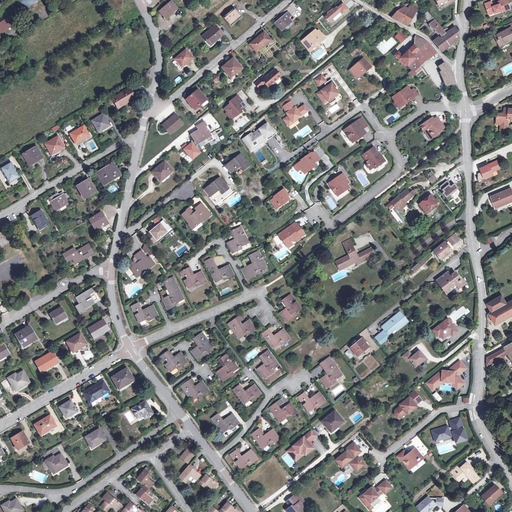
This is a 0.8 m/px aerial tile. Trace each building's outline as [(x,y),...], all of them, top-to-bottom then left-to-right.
[(491,0),(490,0),(484,2),(488,12),(494,9),(495,12),(501,9),(501,10),(509,7),(506,0),(498,0),(499,3),(493,5),(491,0)] [(177,8),(171,1),(159,11),(166,18),(177,8)] [(404,6),(399,10),(391,17),(407,25),(414,12),(407,8),(404,6)] [(340,11),(337,7),(325,16),(329,21),(340,11)] [(241,16),(235,9),(225,17),(231,25),(241,16)] [(428,11),(424,15),(428,20),(432,16),(428,11)] [(291,15),(288,12),(276,23),(282,30),(292,21),(288,17),(291,15)] [(18,22),(14,14),(0,21),(0,32),(9,27),(18,22)] [(428,20),(426,21),(432,29),(433,28),(438,33),(439,32),(442,35),(433,42),(437,46),(446,40),(444,34),(445,33),(441,28),(434,20),(434,19),(432,16),(428,20)] [(511,22),(505,26),(506,29),(494,35),(497,41),(499,39),(502,44),(511,39),(511,22)] [(223,34),(216,26),(204,36),(211,45),(223,34)] [(445,33),(444,34),(446,40),(437,46),(441,51),(459,38),(454,26),(445,33)] [(313,32),(301,41),(309,51),(315,46),(317,49),(322,44),(319,40),(324,36),(319,30),(316,33),(314,34),(313,32)] [(401,42),(406,36),(401,31),(395,36),(401,42)] [(271,40),(264,32),(250,44),(257,51),(271,40)] [(413,44),(414,45),(419,50),(427,42),(426,40),(416,35),(415,35),(415,36),(414,37),(414,39),(413,44)] [(427,42),(419,50),(422,52),(407,66),(412,70),(412,71),(427,57),(427,58),(436,52),(435,51),(427,42)] [(398,52),(395,55),(399,60),(401,59),(407,65),(407,66),(422,52),(419,50),(414,45),(413,44),(402,56),(398,52)] [(363,51),(358,45),(350,51),(353,55),(357,51),(360,54),(363,51)] [(192,56),(186,49),(175,58),(182,67),(186,64),(191,60),(190,59),(192,56)] [(230,61),(227,64),(222,67),(229,75),(233,72),(234,73),(242,67),(234,58),(230,61)] [(371,67),(363,58),(349,70),(356,78),(363,72),(364,73),(371,67)] [(445,63),(439,66),(443,71),(441,72),(444,77),(451,74),(447,65),(445,63)] [(264,76),(255,83),(259,88),(265,83),(268,87),(281,76),(276,69),(269,75),(268,74),(264,76)] [(451,74),(444,77),(448,85),(452,83),(455,82),(451,74)] [(321,76),(315,80),(319,85),(325,81),(324,80),(321,76)] [(337,87),(332,79),(327,82),(325,84),(327,87),(317,94),(324,103),(328,100),(330,103),(336,99),(334,96),(338,93),(335,88),(337,87)] [(130,87),(112,98),(118,108),(135,98),(130,87)] [(409,91),(405,87),(391,97),(394,102),(396,101),(399,105),(407,100),(408,100),(413,97),(409,91)] [(198,89),(187,99),(195,109),(202,103),(206,99),(198,89)] [(230,102),(231,103),(224,109),(227,112),(226,113),(230,118),(234,115),(235,116),(243,109),(240,105),(239,106),(238,105),(242,101),(237,95),(230,102)] [(284,119),(288,126),(293,123),(291,120),(295,117),(297,119),(308,111),(304,105),(301,107),(301,108),(298,111),(291,101),(283,107),(287,113),(286,113),(288,116),(284,119)] [(502,114),(499,113),(497,115),(496,123),(501,123),(507,132),(508,118),(511,118),(511,108),(504,108),(503,114),(501,114),(502,114)] [(104,114),(92,121),(96,127),(97,126),(101,131),(110,125),(104,114)] [(183,123),(175,114),(163,125),(170,133),(183,123)] [(426,121),(419,126),(422,130),(423,130),(427,135),(429,133),(431,133),(434,132),(435,133),(439,131),(439,129),(442,126),(435,117),(432,119),(431,118),(427,122),(426,121)] [(360,118),(356,121),(362,129),(366,126),(360,118)] [(356,121),(342,130),(350,141),(357,136),(358,138),(365,133),(362,129),(356,121)] [(199,129),(191,134),(197,144),(211,135),(207,129),(208,129),(205,122),(197,126),(199,129)] [(273,136),(267,128),(269,127),(267,124),(252,135),(250,134),(244,139),(250,148),(266,138),(267,140),(273,136)] [(84,126),(70,134),(77,146),(81,143),(80,141),(85,138),(89,135),(84,126)] [(58,136),(45,144),(52,155),(64,147),(58,136)] [(183,149),(194,162),(196,161),(194,159),(202,153),(192,141),(183,149)] [(369,145),(361,150),(364,154),(371,149),(369,145)] [(36,146),(23,154),(28,164),(35,160),(36,162),(43,157),(36,146)] [(364,154),(362,155),(365,159),(364,160),(366,164),(366,166),(369,170),(375,166),(377,166),(384,161),(380,156),(378,157),(376,155),(377,154),(373,148),(371,149),(364,154)] [(293,167),(296,170),(300,167),(303,172),(307,169),(306,168),(308,167),(309,168),(310,167),(311,168),(315,165),(313,163),(318,159),(313,152),(310,154),(310,153),(305,157),(306,157),(304,158),(299,161),(300,161),(293,167)] [(250,165),(241,153),(226,165),(231,173),(240,166),(243,170),(250,165)] [(11,162),(9,158),(2,162),(4,166),(11,162)] [(498,160),(481,168),(482,172),(478,174),(478,179),(479,181),(484,178),(485,180),(498,174),(496,169),(501,167),(498,160)] [(165,161),(152,172),(160,181),(173,171),(165,161)] [(4,166),(1,168),(9,183),(20,176),(11,162),(4,166)] [(113,163),(97,173),(104,184),(112,180),(111,178),(119,173),(113,163)] [(342,174),(328,184),(334,193),(337,191),(339,195),(348,188),(346,185),(348,183),(342,174)] [(430,176),(427,179),(431,183),(437,179),(433,174),(430,176)] [(229,188),(220,177),(204,189),(210,196),(219,190),(222,194),(229,188)] [(88,180),(78,186),(85,198),(95,192),(88,180)] [(447,180),(439,186),(444,191),(442,192),(449,201),(453,197),(450,194),(458,188),(454,183),(450,186),(449,184),(450,183),(447,180)] [(274,197),(275,198),(271,201),(275,207),(279,204),(280,205),(289,199),(286,196),(288,194),(284,189),(274,197)] [(409,193),(406,189),(391,202),(399,211),(403,211),(403,208),(406,205),(405,203),(412,197),(412,196),(409,193)] [(511,191),(511,189),(490,197),(494,207),(506,202),(506,203),(511,200),(511,191)] [(58,194),(49,199),(55,211),(69,203),(62,193),(58,195),(58,194)] [(431,194),(419,204),(425,212),(437,203),(435,201),(436,200),(431,194)] [(190,208),(182,215),(189,223),(188,224),(192,229),(201,222),(199,219),(202,217),(204,220),(205,220),(211,215),(201,204),(195,208),(197,211),(194,214),(190,208)] [(403,221),(394,207),(390,210),(399,224),(403,221)] [(41,210),(32,216),(36,224),(37,223),(41,228),(49,224),(41,210)] [(102,212),(89,219),(96,231),(106,225),(104,224),(108,222),(102,212)] [(153,221),(158,226),(150,232),(154,236),(151,238),(154,242),(167,231),(168,233),(171,231),(159,216),(153,221)] [(296,220),(300,227),(306,223),(303,217),(296,220)] [(295,229),(292,224),(277,234),(284,244),(289,240),(295,242),(298,239),(298,238),(303,234),(298,227),(295,229)] [(235,239),(227,243),(232,253),(242,247),(242,246),(249,243),(244,234),(241,236),(240,233),(243,232),(241,227),(233,230),(237,239),(236,240),(235,239)] [(454,242),(450,237),(431,252),(439,261),(454,249),(451,245),(454,242)] [(352,238),(346,241),(349,247),(351,246),(355,244),(352,238)] [(74,248),(71,249),(77,259),(79,262),(84,259),(83,257),(93,252),(88,244),(76,251),(74,248)] [(347,251),(349,255),(336,262),(338,266),(340,265),(342,269),(351,264),(350,262),(355,259),(357,264),(374,255),(371,248),(360,254),(356,256),(354,252),(355,250),(354,249),(352,248),(347,251)] [(71,249),(63,254),(65,258),(67,257),(69,261),(73,259),(74,261),(77,259),(71,249)] [(136,265),(133,262),(128,266),(136,277),(143,271),(144,272),(154,264),(149,257),(147,259),(146,258),(146,257),(141,251),(135,256),(140,262),(136,265)] [(253,263),(252,264),(241,269),(246,279),(260,272),(259,270),(266,267),(262,259),(264,258),(262,255),(261,256),(258,251),(251,255),(255,263),(253,264),(253,263)] [(213,270),(215,272),(211,274),(215,281),(222,278),(223,280),(234,275),(229,265),(221,269),(221,270),(219,271),(213,258),(205,261),(210,271),(213,270)] [(421,267),(418,263),(412,268),(415,272),(421,267)] [(187,278),(184,280),(188,288),(195,284),(196,286),(206,281),(201,271),(194,275),(193,275),(193,276),(192,277),(187,269),(180,272),(183,277),(186,276),(187,278)] [(447,272),(436,281),(446,293),(453,288),(452,287),(455,285),(458,288),(464,284),(455,272),(450,276),(447,272)] [(173,277),(166,281),(173,295),(171,296),(171,295),(170,295),(163,299),(167,309),(178,304),(177,302),(183,299),(173,277)] [(166,281),(164,282),(170,295),(171,295),(171,296),(173,295),(166,281)] [(79,295),(80,296),(76,299),(79,304),(75,306),(79,312),(94,303),(91,297),(95,294),(91,288),(79,295)] [(287,307),(280,313),(286,321),(295,315),(294,313),(301,309),(295,301),(293,303),(291,301),(294,299),(290,294),(284,299),(289,307),(288,308),(287,307)] [(501,295),(487,304),(491,312),(488,313),(495,324),(511,314),(511,299),(506,303),(501,295)] [(138,312),(135,314),(139,322),(146,319),(147,320),(158,315),(153,306),(144,310),(145,310),(143,311),(139,303),(132,306),(134,312),(137,310),(138,312)] [(62,307),(50,314),(56,323),(67,316),(62,307)] [(408,321),(400,312),(382,327),(385,330),(375,337),(380,344),(388,338),(386,336),(395,328),(399,325),(401,327),(408,321)] [(235,327),(236,329),(233,331),(239,339),(245,334),(246,335),(256,328),(251,322),(249,320),(243,325),(243,326),(241,327),(237,323),(242,320),(239,316),(228,324),(232,329),(235,327)] [(103,319),(88,328),(94,337),(100,333),(101,334),(109,329),(103,319)] [(448,319),(433,330),(441,340),(440,341),(441,344),(457,331),(448,319)] [(16,334),(18,337),(23,345),(31,340),(32,342),(38,338),(30,326),(16,334)] [(269,329),(262,334),(273,348),(279,343),(280,345),(289,338),(283,329),(276,335),(275,337),(269,329)] [(80,333),(67,341),(73,352),(86,344),(80,333)] [(199,346),(198,346),(192,351),(198,360),(208,353),(207,351),(212,347),(202,333),(195,338),(201,345),(199,346)] [(18,337),(15,339),(22,352),(34,345),(32,342),(31,340),(23,345),(18,337)] [(369,347),(362,338),(351,348),(357,356),(369,347)] [(511,342),(486,357),(486,366),(508,353),(511,360),(511,342)] [(4,344),(0,346),(0,359),(10,353),(4,344)] [(266,364),(265,363),(258,369),(265,378),(274,371),(273,369),(279,365),(273,357),(270,359),(269,357),(271,355),(268,350),(261,355),(267,363),(266,364)] [(345,353),(350,359),(353,356),(348,350),(345,353)] [(41,357),(42,358),(36,361),(38,365),(41,370),(51,364),(52,366),(59,362),(53,351),(46,355),(41,357)] [(83,356),(86,361),(93,356),(90,351),(83,356)] [(409,351),(403,357),(407,362),(410,360),(416,367),(426,359),(420,351),(413,356),(409,351)] [(166,360),(167,362),(164,364),(170,372),(177,367),(178,368),(187,362),(180,353),(173,358),(174,359),(172,360),(166,352),(160,357),(163,362),(166,360)] [(224,367),(223,367),(217,372),(223,381),(233,374),(232,372),(237,368),(232,360),(229,363),(227,361),(230,358),(227,354),(221,359),(226,366),(225,367),(224,367)] [(329,357),(322,362),(330,373),(329,374),(328,373),(328,374),(321,379),(327,387),(337,380),(336,379),(342,374),(329,357)] [(453,382),(457,382),(460,387),(464,384),(458,375),(466,369),(460,361),(450,369),(450,372),(447,372),(442,371),(442,374),(439,373),(426,383),(432,391),(435,389),(436,386),(435,384),(439,381),(441,381),(441,382),(453,382)] [(322,362),(320,364),(328,374),(328,373),(329,374),(330,373),(322,362)] [(127,368),(112,377),(119,388),(134,379),(127,368)] [(15,373),(8,378),(15,389),(19,386),(20,388),(30,382),(23,370),(16,374),(15,373)] [(191,379),(181,386),(192,400),(198,396),(199,397),(208,390),(202,381),(194,387),(195,387),(193,389),(190,385),(194,382),(191,379)] [(109,391),(103,381),(84,392),(90,402),(109,391)] [(457,390),(460,387),(457,382),(453,382),(441,382),(441,381),(439,381),(435,384),(436,386),(435,389),(442,383),(452,384),(457,390)] [(240,385),(234,390),(244,404),(250,399),(251,401),(261,394),(254,385),(247,391),(246,392),(240,385)] [(395,411),(394,414),(397,417),(401,418),(406,413),(409,414),(412,412),(410,409),(412,408),(413,409),(416,406),(416,405),(422,400),(414,391),(408,396),(409,397),(399,405),(400,406),(395,411)] [(436,391),(432,395),(438,402),(442,399),(436,391)] [(304,399),(306,402),(303,404),(308,411),(315,406),(316,408),(325,401),(319,393),(312,398),(312,399),(311,400),(305,392),(298,397),(301,402),(304,399)] [(276,403),(269,408),(280,422),(286,417),(287,419),(297,412),(290,403),(283,409),(282,410),(278,406),(283,402),(280,398),(275,401),(276,403)] [(353,403),(350,399),(344,403),(347,407),(353,403)] [(71,400),(60,407),(63,412),(62,412),(66,418),(77,411),(71,400)] [(145,401),(132,409),(137,417),(145,413),(147,416),(153,413),(145,401)] [(335,410),(322,421),(330,431),(336,425),(337,427),(344,421),(335,410)] [(218,421),(220,423),(217,425),(222,433),(229,428),(230,430),(239,423),(232,414),(225,420),(224,422),(218,414),(212,419),(215,423),(218,421)] [(56,426),(50,416),(35,425),(40,433),(48,428),(49,430),(56,426)] [(463,429),(459,418),(449,421),(451,427),(452,429),(449,430),(448,428),(447,426),(432,431),(434,437),(437,436),(437,437),(442,436),(443,439),(451,437),(450,436),(453,435),(453,436),(455,441),(458,440),(459,442),(463,441),(463,439),(466,438),(463,429)] [(99,428),(85,437),(90,445),(94,443),(96,446),(106,440),(99,428)] [(258,429),(252,434),(262,448),(269,444),(270,445),(279,438),(273,430),(265,435),(266,436),(264,437),(258,429)] [(23,432),(11,439),(17,449),(29,442),(23,432)] [(310,432),(305,436),(309,441),(314,437),(310,432)] [(303,438),(303,439),(293,447),(293,446),(290,448),(291,449),(290,450),(295,456),(299,452),(302,450),(306,454),(312,449),(308,444),(308,445),(306,443),(309,441),(305,436),(303,438)] [(354,443),(347,449),(350,453),(349,454),(346,451),(336,460),(342,467),(349,461),(357,471),(364,465),(358,458),(356,459),(354,457),(361,452),(354,443)] [(19,455),(32,447),(31,444),(17,452),(19,455)] [(185,452),(186,453),(182,459),(187,463),(194,454),(188,448),(185,452)] [(403,452),(397,457),(400,461),(401,460),(408,468),(412,465),(413,466),(419,462),(418,460),(422,457),(415,448),(406,456),(403,452)] [(234,459),(236,457),(238,459),(235,461),(241,469),(247,464),(248,465),(257,459),(251,450),(244,456),(242,457),(237,450),(230,455),(234,459)] [(290,450),(289,451),(296,460),(301,455),(299,452),(295,456),(290,450)] [(282,458),(290,467),(295,463),(287,453),(282,458)] [(53,456),(46,460),(52,470),(54,473),(58,471),(67,465),(61,454),(54,457),(53,456)] [(424,460),(410,470),(412,473),(426,463),(424,460)] [(460,468),(458,465),(451,472),(454,475),(458,480),(466,474),(473,483),(479,478),(471,469),(472,468),(467,462),(460,468)] [(201,475),(189,465),(179,477),(185,482),(190,476),(196,481),(201,475)] [(154,472),(147,466),(137,478),(143,483),(149,489),(154,482),(149,478),(154,472)] [(218,483),(206,474),(198,483),(205,488),(207,485),(212,490),(218,483)] [(372,488),(359,498),(367,507),(371,504),(374,507),(379,503),(376,499),(378,497),(383,492),(385,494),(392,488),(386,481),(374,490),(372,488)] [(143,486),(136,494),(148,504),(153,498),(150,496),(152,494),(143,486)] [(494,486),(482,497),(489,505),(502,494),(494,486)] [(102,499),(105,501),(100,507),(106,511),(111,506),(117,511),(122,504),(107,492),(102,499)] [(297,493),(294,496),(301,503),(303,501),(297,493)] [(288,501),(292,506),(287,510),(287,511),(303,511),(306,510),(301,503),(294,496),(288,501)] [(428,497),(417,506),(421,511),(423,511),(426,510),(427,511),(435,505),(442,505),(443,499),(434,498),(432,501),(428,497)] [(9,501),(1,505),(5,511),(20,511),(23,510),(16,499),(10,502),(9,501)] [(143,511),(130,501),(121,511),(143,511)] [(238,511),(239,511),(227,502),(220,511),(238,511)] [(80,508),(76,511),(92,511),(95,509),(88,503),(83,510),(80,508)]
